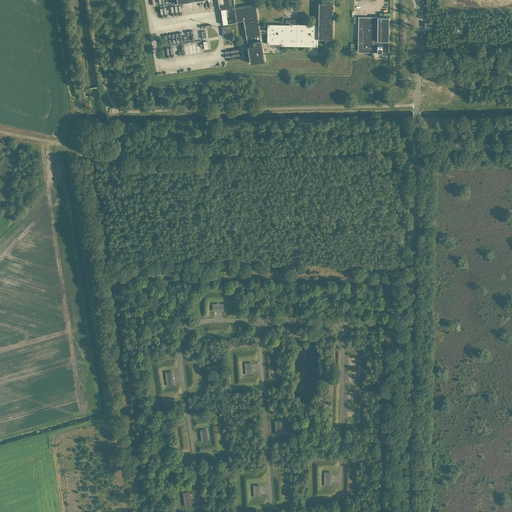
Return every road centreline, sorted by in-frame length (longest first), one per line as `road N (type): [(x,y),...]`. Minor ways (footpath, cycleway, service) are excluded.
road 1 (track): [(123,511),(70,150),(0,132)]
road 2 (unclassified): [(409,511),(416,147)]
road 3 (unclassified): [(416,147),(418,0)]
